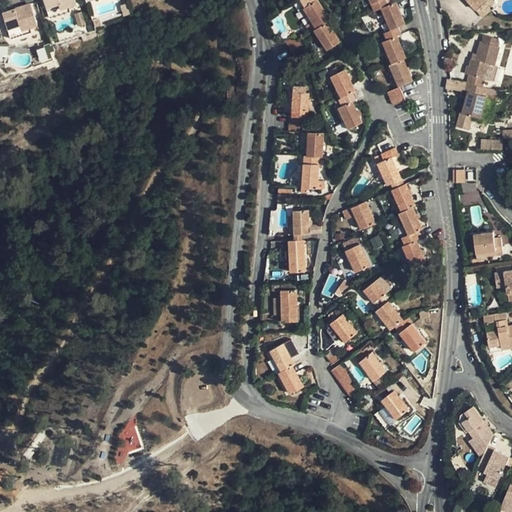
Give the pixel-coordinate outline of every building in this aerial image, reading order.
[(34,0),(26,0),(27,0),(27,3),(20,5),(19,2),(6,7),(14,33),(35,26),(33,21),(41,19),(34,0)] [(76,4),(74,0),(43,0),(49,18),(71,11),(69,6),(76,4)] [(304,8),(313,22),(317,20),(320,26),(317,28),(317,29),(327,22),(330,20),(317,0),(316,1),(314,0),(306,0),(303,2),(306,7),(304,8)] [(372,3),(375,11),(382,8),(385,7),(382,0),(375,0),(376,2),(372,3)] [(489,10),(488,6),(487,0),(466,0),(482,17),(489,10)] [(382,8),(388,23),(392,21),(395,27),(391,29),(392,30),(398,27),(405,24),(396,2),(389,5),(385,7),(382,8)] [(314,30),(323,44),(327,42),(331,47),(327,50),(327,51),(340,42),(327,22),(317,29),(314,30)] [(383,42),(389,56),(393,55),(396,61),(392,63),(392,64),(404,59),(406,57),(397,36),(401,34),(398,27),(392,30),(384,33),(387,40),(383,42)] [(296,34),(285,41),(288,46),(300,39),(296,34)] [(481,42),(477,56),(476,60),(471,59),(467,74),(469,75),(467,83),(483,87),(485,79),(489,64),(493,65),(494,66),(499,47),(481,42)] [(413,81),(404,59),(392,64),(390,65),(396,80),(400,78),(403,84),(399,86),(399,87),(400,87),(413,81)] [(489,64),(485,79),(489,80),(493,65),(489,64)] [(331,76),(332,76),(336,74),(339,81),(335,83),(342,98),(353,92),(355,91),(345,69),(339,72),(337,68),(330,71),(332,75),(331,76)] [(466,83),(454,81),(453,89),(464,91),(466,83)] [(499,91),(483,87),(467,83),(465,90),(469,91),(463,113),(461,113),(457,127),(468,130),(472,116),(481,118),(487,96),(497,98),(499,91)] [(403,93),(400,87),(399,87),(388,92),(390,99),(403,93)] [(293,92),(293,93),(298,93),(297,100),(293,100),(292,116),(305,117),(308,117),(310,93),(293,92)] [(356,100),(353,92),(342,98),(339,99),(342,105),(339,108),(346,122),(350,120),(353,127),(349,128),(349,129),(363,122),(352,102),(356,100)] [(406,100),(403,93),(390,99),(393,105),(406,100)] [(312,129),(310,151),(325,152),(327,131),(312,129)] [(481,140),(481,147),(501,149),(502,142),(481,140)] [(378,163),(385,178),(389,176),(392,183),(387,185),(388,185),(391,183),(402,179),(392,156),(399,153),(396,147),(381,153),(375,156),(378,163)] [(318,180),(320,157),(308,156),(307,156),(305,156),(304,165),(308,165),(308,172),(304,171),(302,188),(309,188),(318,188),(318,180)] [(457,169),(457,182),(466,182),(465,169),(457,169)] [(392,190),(396,188),(399,195),(395,197),(402,212),(413,207),(416,206),(413,198),(406,183),(404,184),(393,189),(392,190)] [(413,198),(416,206),(423,202),(420,195),(413,198)] [(375,223),(366,201),(343,211),(346,220),(356,215),(362,229),(375,223)] [(402,238),(405,245),(416,239),(419,239),(416,232),(423,229),(413,207),(402,212),(399,213),(409,235),(402,238)] [(295,233),(295,234),(321,233),(321,224),(312,225),(312,220),(310,220),(309,210),(294,210),(295,226),(299,226),(299,233),(295,233)] [(477,229),(479,249),(493,247),(499,246),(500,251),(507,250),(505,233),(498,234),(497,226),(477,229)] [(416,265),(412,267),(413,268),(426,262),(416,239),(405,245),(403,246),(409,261),(414,259),(416,265)] [(289,241),(289,248),(294,248),(294,255),(290,255),(291,272),(306,271),(304,240),(289,241)] [(361,244),(354,246),(346,250),(347,251),(351,249),(354,255),(349,257),(356,272),(370,266),(361,244)] [(494,254),(494,251),(493,247),(479,249),(480,255),(494,254)] [(511,280),(511,265),(499,267),(501,282),(511,280)] [(364,290),(365,290),(368,287),(373,293),(369,296),(379,309),(389,301),(391,299),(376,280),(364,290)] [(368,287),(365,290),(369,296),(373,293),(368,287)] [(504,297),(511,295),(511,287),(503,289),(504,297)] [(282,298),(282,314),(283,322),(298,322),(297,289),(282,290),(282,298)] [(403,320),(389,301),(379,309),(377,310),(377,311),(381,308),(385,313),(381,316),(391,329),(395,326),(403,320)] [(508,326),(506,311),(485,315),(486,323),(498,321),(499,330),(487,332),(489,344),(501,342),(501,345),(511,343),(511,347),(511,346),(511,327),(508,328),(508,326)] [(331,323),(333,325),(341,336),(346,342),(357,333),(343,314),(336,319),(331,313),(329,314),(328,318),(331,323)] [(426,342),(407,317),(403,320),(395,326),(400,333),(404,330),(409,336),(405,339),(415,351),(426,342)] [(404,330),(400,333),(405,339),(409,336),(404,330)] [(296,362),(298,361),(284,343),(270,350),(271,351),(275,349),(278,355),(274,357),(285,368),(296,362)] [(336,345),(325,353),(329,358),(340,351),(336,345)] [(340,351),(329,358),(333,364),(344,356),(340,351)] [(360,362),(374,381),(381,375),(387,371),(373,352),(360,362)] [(282,369),(287,387),(291,385),(294,391),(290,393),(290,394),(304,386),(296,362),(285,368),(282,369)] [(348,395),(357,389),(340,364),(330,370),(348,395)] [(374,381),(380,388),(387,383),(381,375),(374,381)] [(382,400),(383,400),(386,397),(390,403),(387,406),(397,419),(409,410),(394,390),(382,400)] [(474,406),(465,411),(469,416),(467,418),(463,421),(474,437),(472,438),(476,444),(480,442),(486,449),(488,445),(493,433),(486,430),(478,419),(482,417),(474,406)] [(486,430),(493,433),(482,417),(478,419),(486,430)] [(470,440),(482,457),(484,454),(476,444),(472,438),(470,440)] [(484,454),(486,449),(480,442),(476,444),(484,454)] [(484,454),(482,457),(477,467),(488,472),(484,480),(496,486),(510,457),(501,453),(498,458),(492,455),(494,449),(495,450),(496,448),(488,445),(486,449),(484,454)] [(501,453),(495,450),(494,449),(492,455),(498,458),(501,453)] [(511,511),(511,484),(510,484),(499,511),(511,511)]
